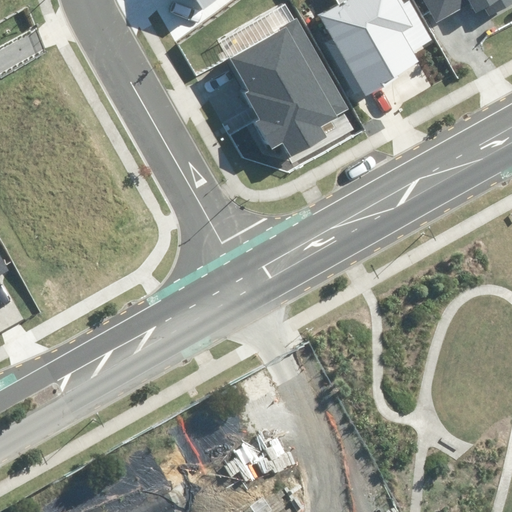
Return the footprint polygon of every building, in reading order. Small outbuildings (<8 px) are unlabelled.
[(196,0),(203,9),(214,0),(196,0)] [(346,0),(318,16),(364,97),(394,80),(393,78),(419,63),(412,51),(433,39),(411,0),(404,4),(401,0),(346,0)] [(489,17),(511,3),(511,0),(422,0),(434,21),(467,3),(473,13),(484,8),(489,17)] [(321,126),(350,110),(297,18),(230,56),(249,90),(244,93),(258,119),(256,120),(274,151),(284,145),(291,157),(327,137),(321,126)] [(0,274),(8,270),(0,255),(0,274)]
